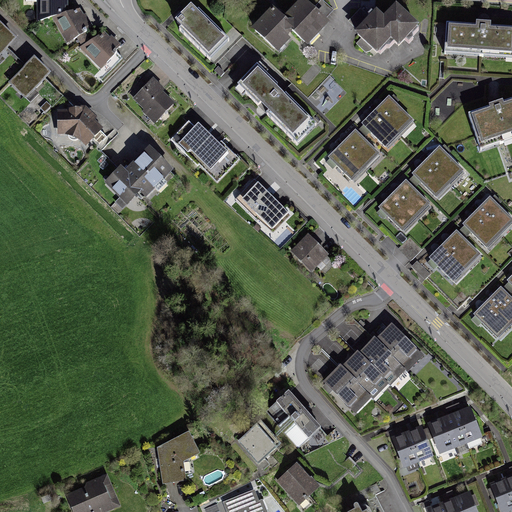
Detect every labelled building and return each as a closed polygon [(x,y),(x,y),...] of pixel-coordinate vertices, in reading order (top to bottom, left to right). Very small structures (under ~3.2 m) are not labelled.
[(37,0),(38,23),(52,20),(61,18),(63,14),(65,14),(65,9),(68,9),(67,0),(37,0)] [(330,20),(307,0),(298,0),(281,19),(309,43),(330,20)] [(229,41),(191,5),(175,22),(181,28),(179,30),(211,60),(229,41)] [(291,31),(267,9),(252,26),(278,50),(290,37),(287,34),(291,31)] [(418,35),(394,11),(381,24),(375,18),(355,38),(375,58),(390,43),(400,53),(418,35)] [(84,19),(80,13),(61,18),(52,20),(67,46),(88,34),(86,32),(93,28),(86,17),(84,19)] [(511,27),(447,24),(445,55),(511,57),(511,27)] [(0,32),(0,59),(13,46),(0,32)] [(121,51),(106,38),(77,54),(100,78),(121,51)] [(33,63),(6,90),(23,106),(26,102),(31,107),(39,98),(35,94),(50,80),(33,63)] [(256,67),(237,86),(297,146),(316,127),(256,67)] [(175,103),(152,80),(133,99),(156,122),(175,103)] [(392,96),(364,124),(388,148),(416,121),(392,96)] [(511,100),(468,116),(478,146),(511,134),(511,100)] [(84,111),(55,115),(57,141),(75,154),(81,146),(84,150),(101,133),(84,111)] [(194,126),(188,121),(171,139),(217,182),(240,158),(221,141),(219,143),(198,123),(194,126)] [(355,129),(328,157),(352,181),(379,153),(355,129)] [(439,151),(415,175),(440,200),(464,175),(439,151)] [(168,176),(146,154),(108,191),(131,214),(168,176)] [(290,212),(253,180),(235,199),(272,232),(290,212)] [(404,185),(379,208),(403,233),(428,209),(404,185)] [(511,222),(489,202),(463,230),(489,253),(511,227),(511,222)] [(331,255),(309,233),(291,250),(313,272),(331,255)] [(456,236),(427,265),(452,289),(481,260),(456,236)] [(399,249),(408,259),(419,250),(410,239),(399,249)] [(425,280),(430,275),(417,262),(412,267),(425,280)] [(511,325),(511,303),(499,291),(477,313),(501,337),(511,325)] [(418,357),(381,326),(368,342),(401,371),(404,373),(418,357)] [(368,342),(365,339),(351,354),(387,386),(401,371),(368,342)] [(351,354),(335,369),(366,399),(370,403),(387,386),(351,354)] [(331,366),(316,383),(351,416),(366,399),(335,369),(331,366)] [(318,430),(281,392),(262,411),(298,449),(318,430)] [(470,411),(428,428),(440,457),(482,439),(470,411)] [(264,449),(242,426),(226,442),(249,465),(264,449)] [(419,431),(392,442),(405,473),(432,462),(419,431)] [(191,453),(177,432),(147,451),(152,485),(177,482),(175,464),(191,453)] [(318,485),(295,460),(278,477),(301,501),(318,485)] [(103,479),(62,498),(68,511),(101,511),(115,506),(103,479)] [(511,507),(511,480),(503,484),(511,507)] [(495,511),(511,511),(511,507),(503,484),(487,490),(495,511)] [(266,511),(257,489),(225,502),(229,511),(266,511)] [(347,511),(344,511),(372,511),(367,502),(364,504),(358,496),(356,495),(355,496),(354,499),(355,501),(346,508),(347,511)] [(473,511),(468,497),(430,511),(473,511)]
